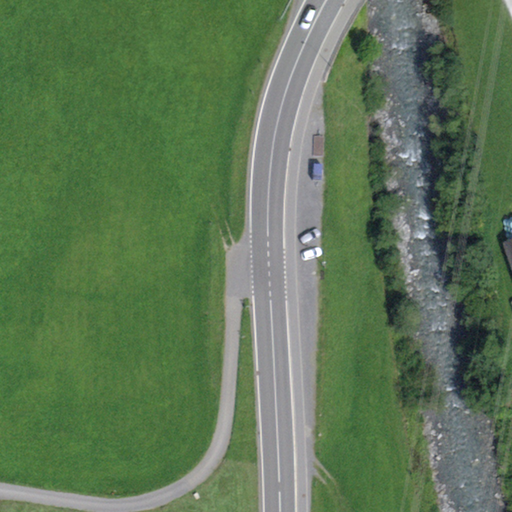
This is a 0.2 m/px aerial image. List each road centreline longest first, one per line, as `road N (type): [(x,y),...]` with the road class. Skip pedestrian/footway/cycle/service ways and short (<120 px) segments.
road 1 (residential): [(267,263),(239,277),(225,428),(209,460),(179,489),(115,503),(0,489)]
road 2 (secondary): [(324,0),(280,111),(267,263)]
road 3 (secondary): [(267,263),(279,511)]
